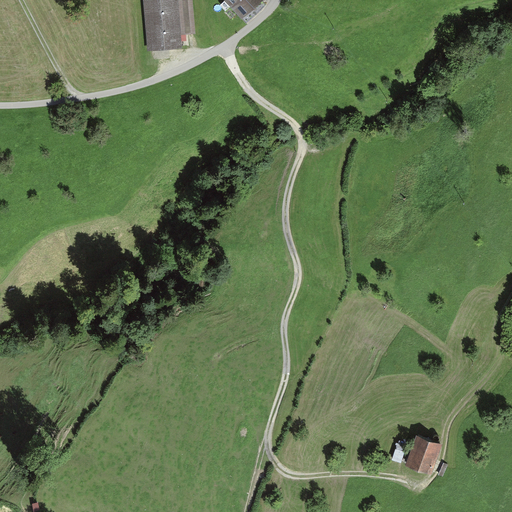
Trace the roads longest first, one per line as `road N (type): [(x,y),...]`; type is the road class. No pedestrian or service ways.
road 1 (track): [(225,48),(246,90),(292,123),(301,148),(281,213),(299,276),(281,334),(283,390),(265,445),(281,479),(352,480),(416,493),(431,483),(451,421),(498,366),(509,330)]
road 2 (unclassified): [(0,106),(135,87),(180,71),(225,48),(276,0)]
